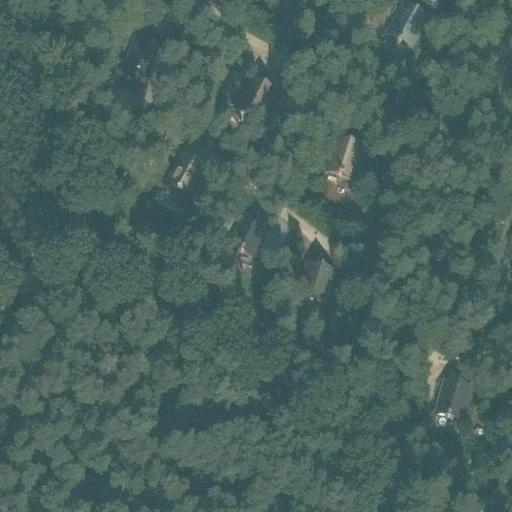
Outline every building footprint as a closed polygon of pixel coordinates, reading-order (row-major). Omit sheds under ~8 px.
[(386,34),(413,49),(427,22),(401,8),(386,34)] [(123,70),(151,80),(162,48),(134,39),(123,70)] [(498,98),(511,100),(511,66),(505,65),(498,98)] [(235,108),(261,123),(275,96),(249,82),(235,108)] [(419,91),(410,101),(420,108),(428,98),(419,91)] [(155,133),(166,139),(174,128),(163,121),(155,133)] [(325,171),(354,180),(363,151),(334,142),(325,171)] [(181,155),(165,185),(178,191),(171,204),(185,211),(191,198),(207,169),(181,155)] [(227,244),(255,258),(268,231),(240,217),(227,244)] [(357,263),(348,269),(354,277),(362,272),(357,263)] [(296,296),(325,305),(334,276),(305,268),(296,296)] [(442,384),(434,413),(463,421),(471,392),(442,384)] [(365,417),(363,424),(376,428),(378,421),(365,417)]
